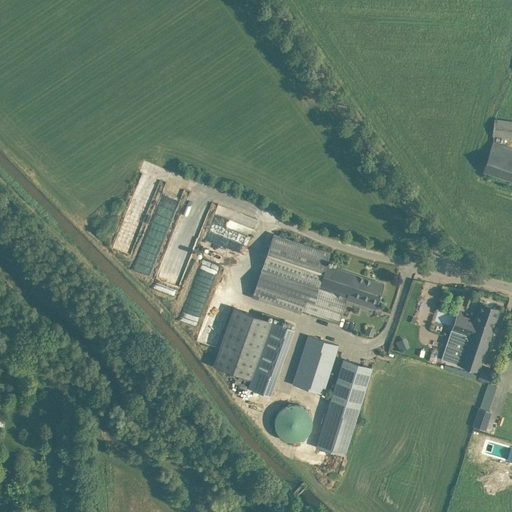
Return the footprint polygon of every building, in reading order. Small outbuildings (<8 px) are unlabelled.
[(492,135),(502,136),(511,137),(511,121),(504,120),(494,119),(492,135)] [(490,151),(486,162),(483,171),(511,180),(511,148),(511,149),(509,157),(490,151)] [(360,297),(377,302),(378,302),(384,284),(326,265),(330,253),(274,235),(253,297),(338,323),(345,299),(358,303),(360,297)] [(375,309),(377,302),(360,297),(358,303),(375,309)] [(442,354),(441,359),(450,362),(460,365),(478,371),(496,318),(500,308),(481,302),(475,321),(465,317),(462,327),(460,333),(456,331),(451,329),(442,354)] [(211,364),(250,378),(272,321),(232,306),(211,364)] [(450,310),(437,307),(433,319),(447,323),(450,310)] [(293,329),(273,321),(264,346),(254,371),(248,388),(270,395),(272,389),(293,329)] [(367,326),(364,334),(373,336),(375,328),(367,326)] [(298,368),(293,384),(322,393),(336,349),(338,344),(308,335),(306,341),(298,368)] [(407,337),(396,340),(399,350),(409,347),(407,337)] [(317,446),(344,455),(372,368),(344,359),(317,446)] [(478,378),(489,382),(493,370),(482,366),(478,378)] [(488,383),(480,406),(488,409),(496,385),(488,383)] [(274,421),(274,423),(274,424),(275,426),(275,428),(275,429),(276,431),(277,432),(278,434),(279,435),(280,436),(281,437),(282,438),(284,439),(285,440),(287,440),(288,441),(290,441),(291,441),(293,442),(295,441),(296,441),(298,441),(300,440),(301,440),(303,439),(304,438),(305,437),(306,436),(308,435),(309,434),(309,432),(310,431),(311,429),(311,428),(312,426),(312,424),(312,423),(312,421),(312,419),(311,418),(311,416),(310,415),(309,413),(309,412),(308,411),(306,409),(305,408),(304,407),(303,406),(301,406),(300,405),(298,404),(296,404),(295,404),(293,404),(291,404),(290,404),(288,404),(287,405),(285,406),(284,406),(282,407),(281,408),(280,409),(279,411),(278,412),(277,413),(276,415),(275,416),(275,418),(275,419),(274,421)] [(473,426),(486,431),(493,411),(479,407),(473,426)] [(511,465),(511,442),(495,436),(488,457),(511,465)]
